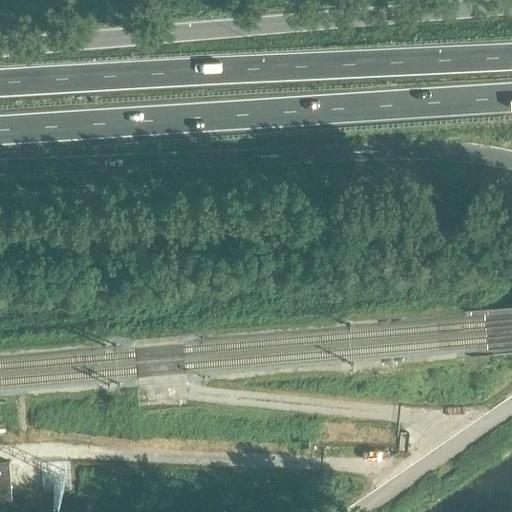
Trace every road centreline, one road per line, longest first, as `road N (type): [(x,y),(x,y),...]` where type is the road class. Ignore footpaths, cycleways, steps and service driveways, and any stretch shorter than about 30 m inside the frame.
road 1 (track): [(0,249),(265,233),(407,198),(511,210)]
road 2 (motorway): [(511,6),(0,48)]
road 3 (motorway): [(0,130),(511,96)]
road 4 (motorway): [(0,168),(365,151),(511,162)]
road 5 (motorway): [(511,57),(0,83)]
road 6 (track): [(418,469),(0,451)]
road 7 (unclassified): [(356,511),(511,406)]
